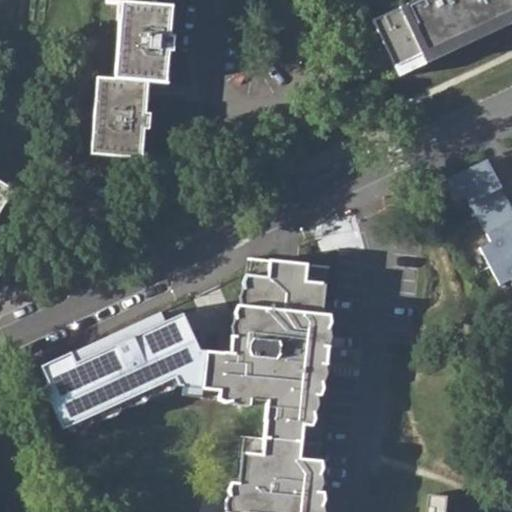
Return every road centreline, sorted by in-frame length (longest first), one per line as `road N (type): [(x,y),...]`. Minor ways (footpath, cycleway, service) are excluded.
road 1 (residential): [(511,106),(43,322),(0,350)]
road 2 (residential): [(300,0),(309,66),(290,101),(266,109),(236,108),(209,91),(197,61),(201,0)]
